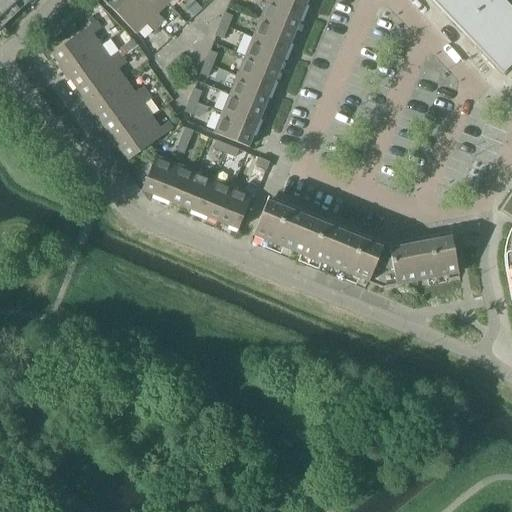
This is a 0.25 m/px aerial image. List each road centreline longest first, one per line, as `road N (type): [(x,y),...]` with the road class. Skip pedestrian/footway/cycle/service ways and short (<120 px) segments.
road 1 (residential): [(302,170),(417,216),(486,205),(511,144)]
road 2 (residential): [(302,170),(369,0)]
road 3 (residential): [(511,117),(387,0)]
